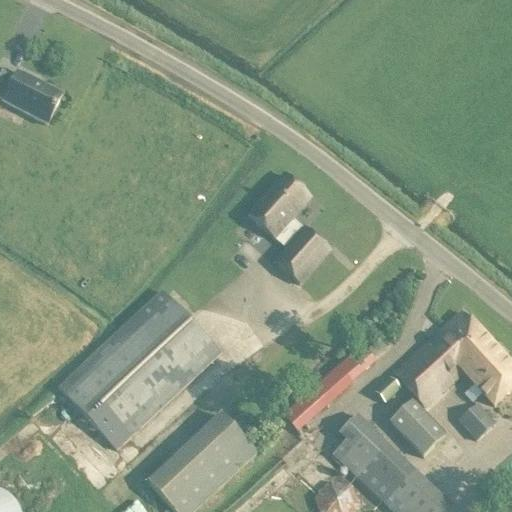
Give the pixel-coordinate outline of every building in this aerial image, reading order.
[(0,99),(3,101),(2,102),(47,126),(62,96),(18,72),(13,82),(8,79),(9,78),(0,73),(0,99)] [(274,240),(275,239),(286,250),(275,263),(300,285),(330,252),(305,229),(304,230),(292,220),(311,198),(285,175),(248,217),(274,240)] [(220,354),(186,317),(162,292),(59,389),(117,451),(220,354)] [(461,313),(419,352),(393,376),(424,408),(462,373),(464,375),(469,369),(479,380),(480,381),(504,358),(461,313)] [(361,347),(283,416),(297,433),(329,405),(328,404),(376,361),(361,347)] [(479,380),(475,384),(495,406),(511,389),(511,367),(504,358),(480,381),(479,380)] [(369,392),(384,407),(401,391),(387,375),(369,392)] [(446,437),(412,402),(389,423),(423,459),(446,437)] [(477,440),(495,424),(478,405),(460,421),(477,440)] [(147,485),(172,511),(194,511),(256,454),(221,416),(147,485)] [(346,441),(332,457),(355,478),(391,511),(447,511),(452,507),(387,447),(388,446),(356,417),(340,435),(346,441)] [(355,511),(359,508),(352,486),(331,481),(314,498),(318,511),(355,511)] [(0,511),(20,511),(18,505),(13,498),(5,492),(0,490),(0,511)] [(169,511),(157,500),(145,511),(169,511)]
